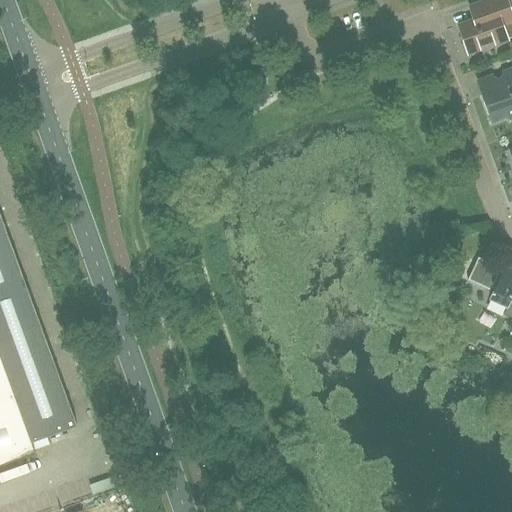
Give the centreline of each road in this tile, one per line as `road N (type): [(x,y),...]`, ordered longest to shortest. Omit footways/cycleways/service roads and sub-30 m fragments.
road 1 (secondary): [(185,511),(40,103)]
road 2 (residential): [(511,230),(496,215),(428,26),(322,53),(305,48),(283,15)]
road 3 (residential): [(40,103),(283,15)]
road 4 (residential): [(235,0),(29,72)]
